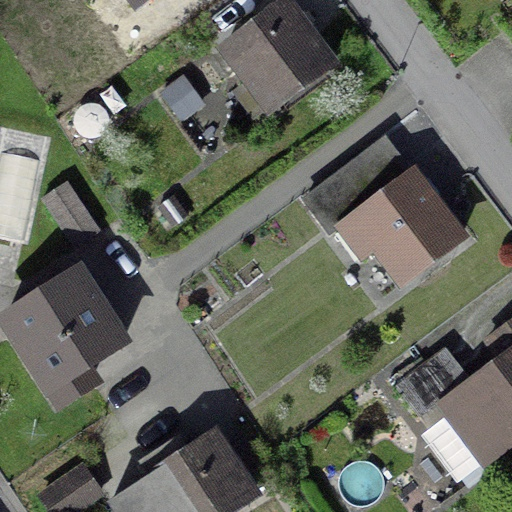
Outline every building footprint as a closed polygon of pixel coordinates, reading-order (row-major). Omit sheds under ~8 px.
[(223,50),(269,113),(326,69),(280,7),(223,50)] [(401,285),(457,243),(408,177),(352,220),(401,285)] [(39,201),(70,250),(96,234),(64,184),(39,201)] [(80,371),(119,346),(73,275),(2,320),(47,392),(55,405),(88,384),(80,371)] [(511,324),(485,344),(498,362),(468,385),(444,353),(394,390),(418,422),(441,405),(449,417),(426,434),(425,443),(452,479),(461,480),(484,463),(485,465),(511,445),(511,324)] [(230,511),(249,500),(209,440),(125,495),(135,511),(230,511)] [(80,471),(38,500),(46,511),(74,511),(97,496),(80,471)]
